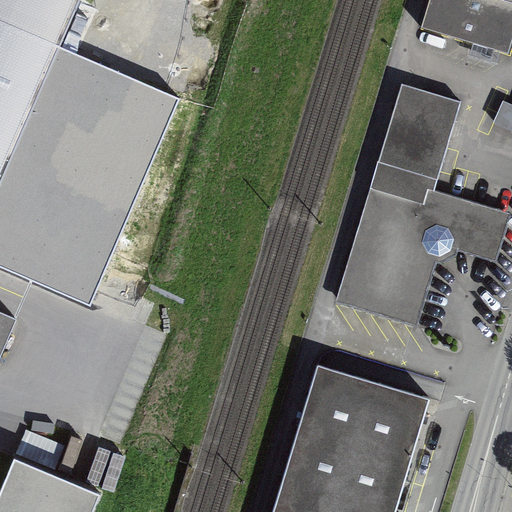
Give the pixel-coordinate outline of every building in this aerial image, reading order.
[(0,0),(0,356),(16,318),(0,311),(0,183),(59,47),(79,0),(0,0)] [(511,0),(428,0),(421,27),(508,53),(511,38),(511,0)] [(178,99),(59,47),(0,183),(0,266),(90,307),(178,99)] [(401,83),(378,161),(431,177),(437,179),(460,101),(401,83)] [(511,104),(503,101),(494,121),(511,129),(511,104)] [(505,216),(426,192),(431,177),(378,161),(337,298),(414,321),(435,255),(440,256),(451,250),(453,244),(493,257),(505,216)] [(317,362),(271,511),(394,511),(430,397),(317,362)] [(0,511),(93,511),(100,496),(12,460),(0,488),(0,511)]
